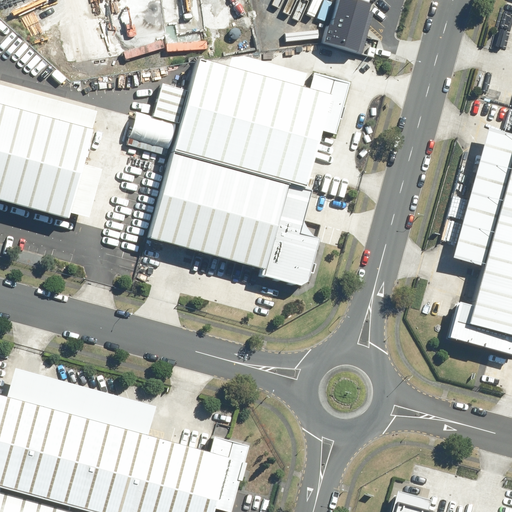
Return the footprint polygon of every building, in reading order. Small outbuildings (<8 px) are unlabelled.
[(363,0),(337,0),(326,39),(358,48),(371,2),(363,0)] [(195,57),(169,156),(303,192),(320,131),(336,135),(350,84),(312,73),(308,90),(298,87),(302,73),(240,56),(229,57),(226,66),(195,57)] [(185,91),(161,85),(152,118),(176,124),(185,91)] [(0,88),(0,201),(62,218),(63,213),(83,218),(97,169),(77,164),(91,113),(0,88)] [(158,181),(172,133),(132,122),(118,169),(158,181)] [(511,133),(486,127),(449,257),(481,266),(470,304),(461,302),(450,339),(511,356),(511,133)] [(303,192),(169,156),(146,240),(254,269),(252,277),(301,290),(316,236),(296,231),(306,193),(303,192)] [(149,406),(13,371),(5,401),(0,399),(0,487),(97,511),(212,511),(214,511),(228,511),(246,443),(210,434),(205,452),(142,436),(149,406)] [(97,511),(0,487),(0,511),(97,511)] [(434,511),(424,509),(428,498),(394,489),(388,511),(434,511)]
